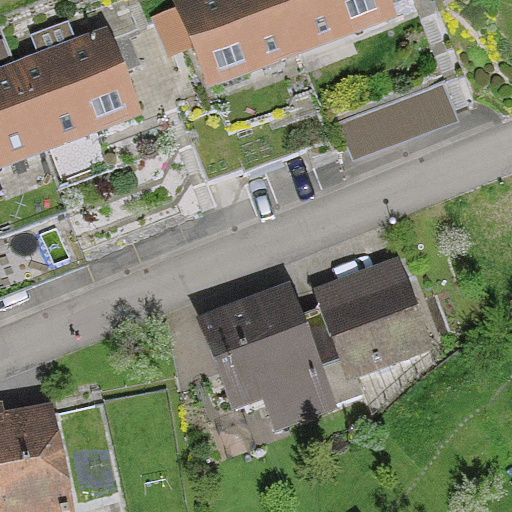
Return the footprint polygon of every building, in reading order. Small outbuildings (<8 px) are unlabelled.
[(221,0),(176,17),(205,92),(295,57),(273,0),(221,0)] [(273,0),(295,57),(386,23),(377,0),(273,0)] [(12,80),(40,154),(131,120),(114,77),(134,69),(122,38),(71,58),(61,34),(33,45),(42,68),(12,80)] [(0,169),(40,154),(12,80),(0,84),(0,169)] [(441,131),(429,102),(332,141),(343,169),(441,131)] [(351,379),(425,351),(399,283),(324,311),(349,379),(351,379)] [(271,394),(285,430),(329,413),(286,302),(199,335),(228,410),(271,394)] [(62,511),(44,420),(0,428),(0,511),(62,511)]
